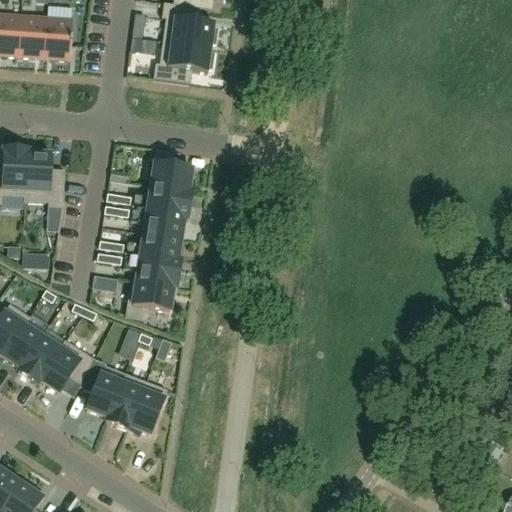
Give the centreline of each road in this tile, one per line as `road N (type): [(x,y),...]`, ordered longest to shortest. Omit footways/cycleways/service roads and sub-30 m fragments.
road 1 (residential): [(221,511),(275,152)]
road 2 (unclassified): [(340,511),(511,299)]
road 3 (residential): [(81,305),(103,125)]
road 4 (residential): [(150,511),(0,413)]
road 5 (residential): [(103,125),(275,152)]
road 6 (residential): [(275,152),(296,0)]
road 7 (residential): [(103,125),(119,0)]
